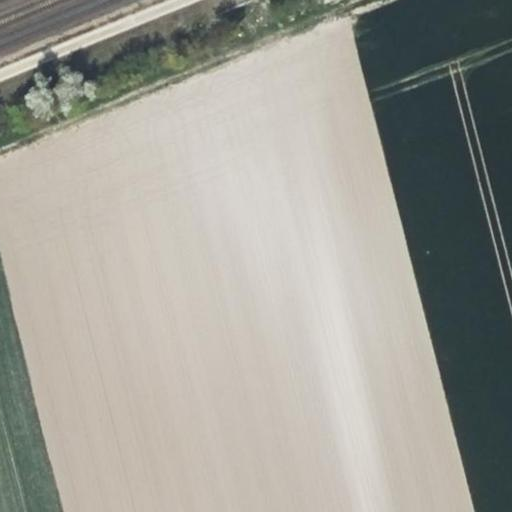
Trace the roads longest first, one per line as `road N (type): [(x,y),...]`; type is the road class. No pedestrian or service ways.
road 1 (track): [(352,0),(0,144)]
road 2 (track): [(178,0),(0,72)]
